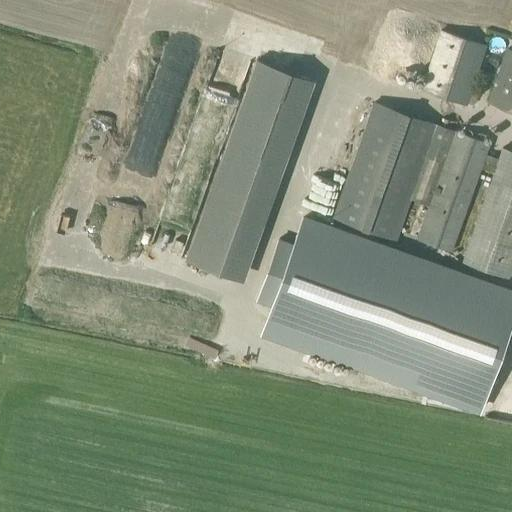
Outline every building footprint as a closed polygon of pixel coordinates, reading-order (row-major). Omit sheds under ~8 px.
[(439,31),(419,91),(466,107),(467,104),(473,106),(477,95),(470,93),(486,46),(439,31)] [(511,52),(507,50),(489,102),(511,109),(511,52)] [(256,52),(186,254),(244,275),(315,72),(256,52)] [(371,102),(331,220),(395,242),(436,125),(371,102)] [(454,132),(416,240),(451,252),(488,144),(454,132)] [(511,151),(502,148),(462,261),(508,277),(511,266),(511,151)] [(511,306),(511,299),(297,225),(287,253),(272,248),(251,310),(266,315),(256,344),(473,419),(511,306)] [(511,378),(508,376),(496,404),(511,411),(511,408),(511,378)]
